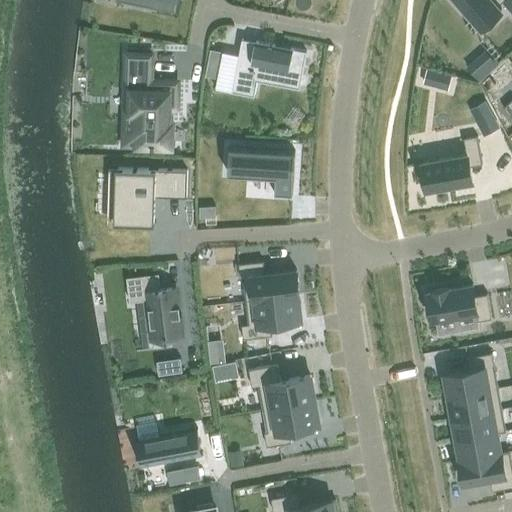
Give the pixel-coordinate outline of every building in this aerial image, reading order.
[(155,0),(154,7),(175,11),(176,0),(155,0)] [(511,0),(457,0),(462,5),(458,8),(469,20),(472,17),(481,27),(501,10),(498,6),(504,1),(511,9),(511,0)] [(238,60),(232,92),(255,96),(258,81),(300,89),(301,82),(307,51),(256,41),(252,63),(238,60)] [(211,49),(206,76),(217,78),(223,51),(211,49)] [(486,51),(468,67),(482,82),(500,66),(486,51)] [(125,122),(124,144),(137,144),(172,145),(172,122),(169,122),(169,107),(177,107),(178,81),(151,81),(152,55),(127,54),(125,122)] [(436,85),(440,71),(428,68),(424,82),(436,85)] [(511,99),(503,108),(511,117),(511,99)] [(485,101),(471,108),(485,134),(499,126),(485,101)] [(467,154),(423,162),(427,189),(432,188),(433,192),(449,189),(449,185),(473,181),(470,166),(483,164),(478,135),(464,138),(467,154)] [(294,168),(295,160),(295,151),(230,147),(228,171),(228,173),(276,176),(275,194),(293,196),(294,168)] [(114,167),(113,223),(154,224),(154,195),(187,196),(187,169),(114,167)] [(216,201),(215,212),(231,213),(232,203),(216,201)] [(263,260),(238,264),(240,278),(242,277),(246,301),(298,296),(300,295),(297,270),(285,271),(265,273),(263,260)] [(153,341),(182,336),(176,289),(161,291),(158,275),(126,279),(130,304),(147,301),(153,341)] [(433,291),(428,292),(433,319),(477,311),(478,320),(492,318),(488,293),(475,295),(473,284),(450,288),(450,287),(432,290),(433,291)] [(249,324),(242,325),(244,339),(273,336),(271,323),(301,319),(298,296),(246,301),(249,324)] [(225,360),(224,349),(210,351),(211,362),(225,360)] [(470,369),(446,374),(450,395),(498,386),(492,352),(468,357),(470,369)] [(181,357),(157,361),(159,375),(183,371),(181,357)] [(278,364),(249,369),(252,387),(259,385),(263,408),(315,399),(311,375),(281,380),(278,364)] [(498,386),(450,395),(453,416),(502,407),(498,386)] [(315,399),(263,408),(267,432),(265,432),(267,446),(292,442),(290,429),(320,424),(319,422),(315,399)] [(502,407),(453,416),(457,437),(506,429),(502,407)] [(173,460),(186,458),(203,454),(202,453),(201,453),(197,430),(198,430),(198,428),(136,440),(135,441),(136,441),(141,465),(140,465),(140,466),(173,460)] [(506,429),(457,437),(461,459),(501,451),(497,432),(507,431),(506,429)] [(461,459),(460,459),(464,482),(489,478),(492,490),(511,486),(511,460),(510,450),(501,451),(461,459)] [(179,469),(168,472),(171,484),(182,481),(179,469)] [(300,493),(271,498),(273,511),(275,511),(280,511),(338,511),(336,500),(302,505),(300,493)] [(216,511),(216,507),(213,507),(212,503),(197,506),(197,510),(186,511),(216,511)]
